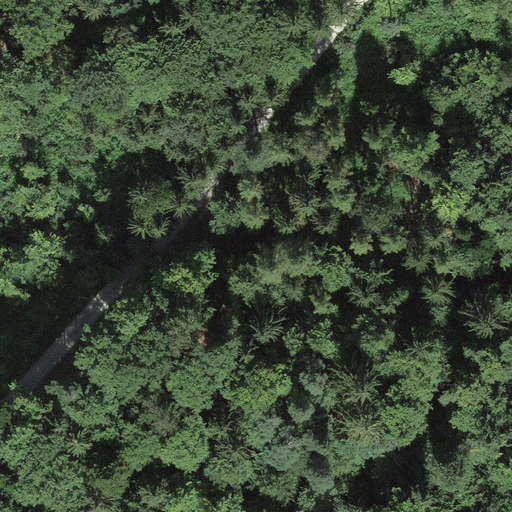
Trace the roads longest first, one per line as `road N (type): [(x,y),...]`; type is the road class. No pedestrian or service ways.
road 1 (track): [(351,0),(185,210),(305,305),(350,312),(511,284)]
road 2 (track): [(0,409),(185,210)]
